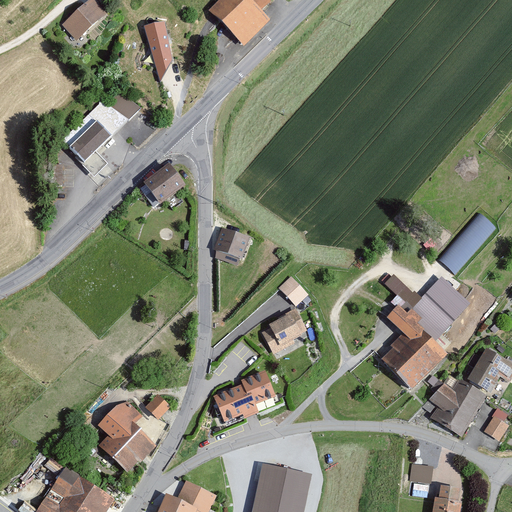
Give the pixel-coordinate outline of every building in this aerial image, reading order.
[(93,0),(88,0),(61,24),(77,41),(106,14),(93,0)] [(246,0),(220,0),(209,11),(242,46),(267,22),(246,0)] [(164,21),(144,26),(161,82),(173,60),(164,21)] [(113,106),(131,120),(141,106),(122,93),(113,106)] [(89,115),(60,141),(93,177),(106,165),(93,152),(109,137),(89,115)] [(165,165),(141,184),(158,206),(182,188),(165,165)] [(440,258),(455,272),(498,227),(483,213),(440,258)] [(247,239),(220,231),(213,254),(240,262),(247,239)] [(403,314),(395,305),(383,318),(409,343),(385,367),(409,389),(443,354),(432,344),(469,305),(440,277),(403,314)] [(291,278),(279,289),(295,307),(308,296),(291,278)] [(288,316),(261,330),(273,354),(300,340),(288,316)] [(511,362),(484,348),(466,382),(488,394),(496,378),(508,384),(511,377),(511,362)] [(245,387),(215,399),(226,426),(257,414),(253,404),(271,397),(262,375),(244,383),(245,387)] [(453,387),(443,380),(430,400),(444,409),(437,420),(463,436),(488,394),(466,382),(459,378),(453,387)] [(126,398),(99,426),(113,439),(103,448),(128,472),(152,447),(145,441),(175,410),(156,392),(139,410),(126,398)] [(509,426),(494,417),(483,434),(499,444),(509,426)] [(304,511),(313,472),(263,461),(251,511),(304,511)] [(433,468),(414,466),(412,482),(431,485),(433,468)] [(104,511),(111,503),(61,471),(34,511),(104,511)] [(186,482),(176,501),(194,510),(199,511),(208,511),(216,497),(186,482)] [(458,491),(439,488),(437,499),(434,499),(432,511),(459,511),(461,503),(456,502),(458,491)] [(164,496),(156,511),(193,511),(194,510),(176,501),(164,496)]
